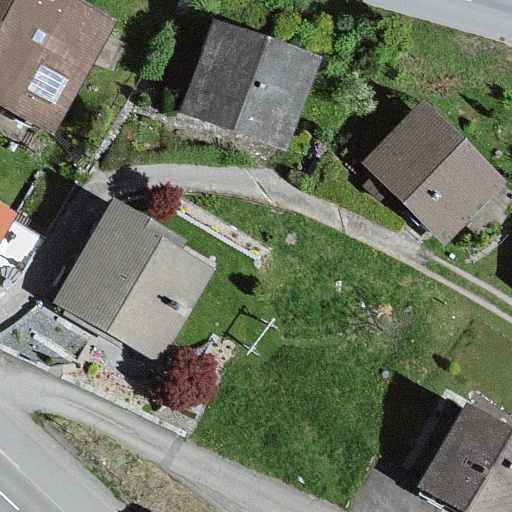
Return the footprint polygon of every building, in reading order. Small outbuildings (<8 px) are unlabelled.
[(0,0),(0,124),(41,146),(96,39),(19,0),(0,0)] [(279,168),(309,72),(200,34),(169,130),(279,168)] [(435,252),(492,192),(407,111),(350,170),(435,252)] [(151,371),(204,287),(109,228),(56,312),(151,371)] [(432,511),(511,511),(511,454),(455,415),(403,492),(432,511)]
